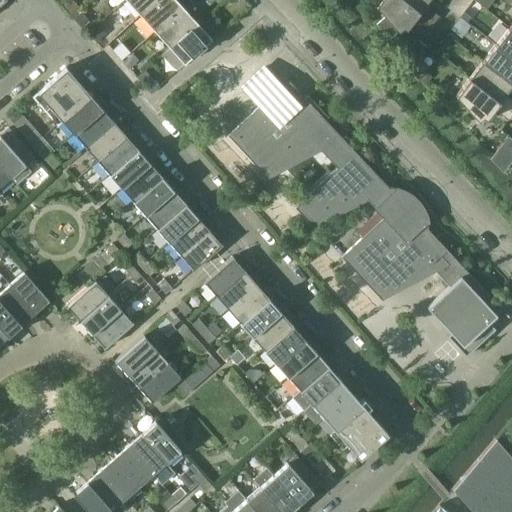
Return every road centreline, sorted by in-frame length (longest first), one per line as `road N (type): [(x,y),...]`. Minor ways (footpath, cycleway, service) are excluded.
road 1 (residential): [(348,511),(425,435),(69,30)]
road 2 (residential): [(511,243),(284,0)]
